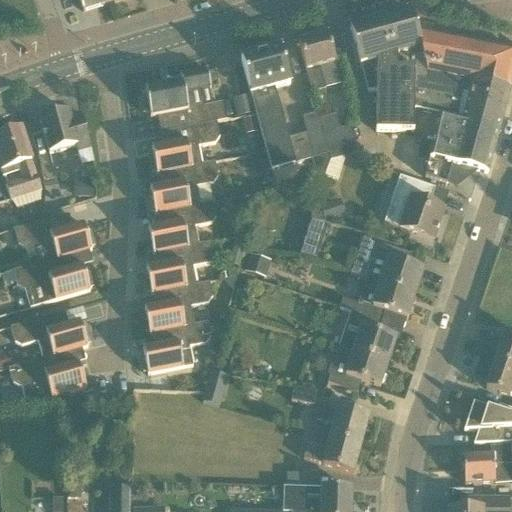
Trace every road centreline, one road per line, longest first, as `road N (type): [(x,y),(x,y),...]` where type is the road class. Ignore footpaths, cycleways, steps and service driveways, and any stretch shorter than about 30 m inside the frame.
road 1 (residential): [(408,511),(412,445),(511,126)]
road 2 (residential): [(102,56),(120,187),(118,402)]
road 3 (secondary): [(102,56),(309,0)]
